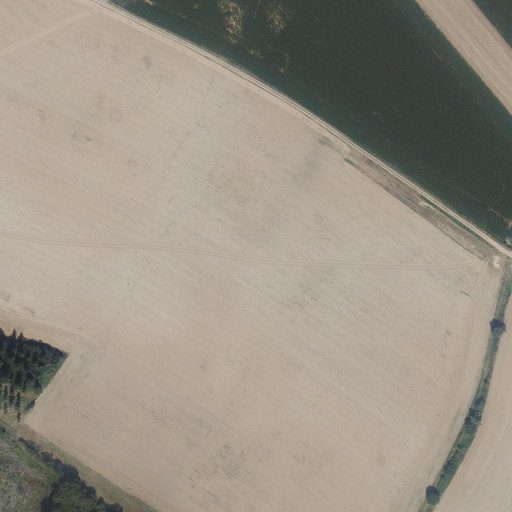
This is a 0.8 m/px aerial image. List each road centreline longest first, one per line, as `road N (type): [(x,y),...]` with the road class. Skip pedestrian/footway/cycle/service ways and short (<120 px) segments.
road 1 (track): [(97,0),(244,73),(511,256)]
road 2 (track): [(511,269),(461,445),(424,511)]
